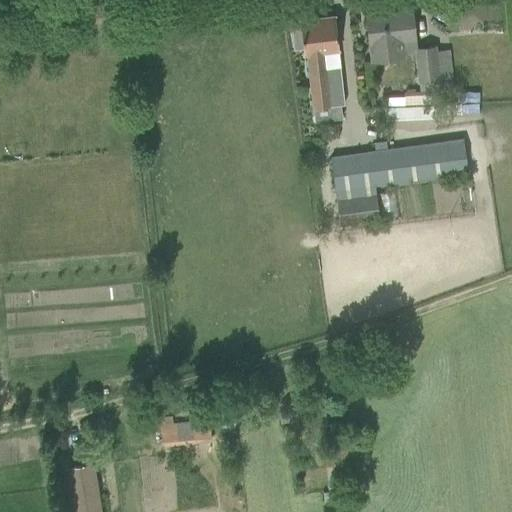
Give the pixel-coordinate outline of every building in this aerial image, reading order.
[(390,13),(366,16),(368,36),(369,44),(370,57),(407,53),(405,40),(413,39),(412,27),(410,7),(389,9),(390,13)] [(299,25),(289,27),(292,48),(302,47),(303,53),(306,53),(312,108),(344,104),(340,70),(337,49),(336,35),(334,15),(299,19),(299,25)] [(436,47),(415,49),(415,52),(420,92),(437,90),(437,93),(453,92),(449,59),(446,59),(445,51),(436,52),(436,47)] [(434,93),(403,95),(404,104),(434,102),(434,93)] [(373,185),(467,173),(462,140),(385,150),(385,143),(373,144),(373,151),(329,157),(339,224),(377,220),(373,185)] [(160,424),(162,445),(210,441),(208,420),(160,424)] [(328,421),(331,446),(342,445),(339,420),(328,421)] [(342,445),(331,446),(323,447),(325,469),(359,466),(356,443),(342,445)] [(101,511),(93,463),(62,467),(70,511),(69,511),(101,511)]
